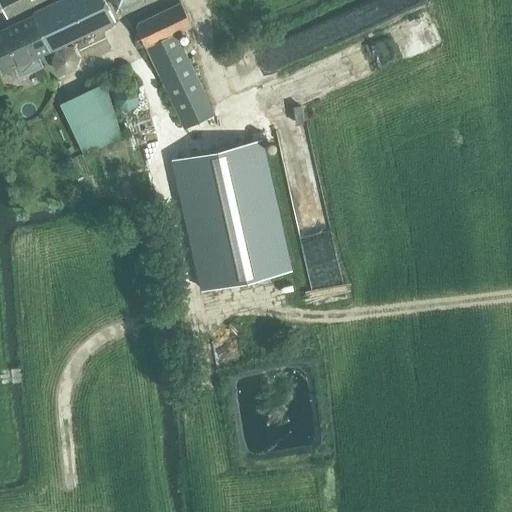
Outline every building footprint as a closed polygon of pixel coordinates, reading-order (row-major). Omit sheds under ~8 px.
[(35,14),(0,32),(0,59),(5,70),(17,64),(23,75),(46,63),(40,52),(52,46),(53,48),(59,45),(61,48),(59,49),(56,58),(60,66),(69,69),(78,65),(80,56),(76,48),(67,45),(66,42),(117,19),(108,0),(55,0),(34,11),(35,14)] [(2,0),(8,12),(31,0),(2,0)] [(110,0),(115,11),(139,0),(110,0)] [(178,30),(193,23),(181,0),(136,21),(184,125),(215,111),(178,30)] [(60,103),(84,153),(123,137),(106,82),(60,103)] [(173,157),(203,288),(290,268),(261,137),(173,157)]
